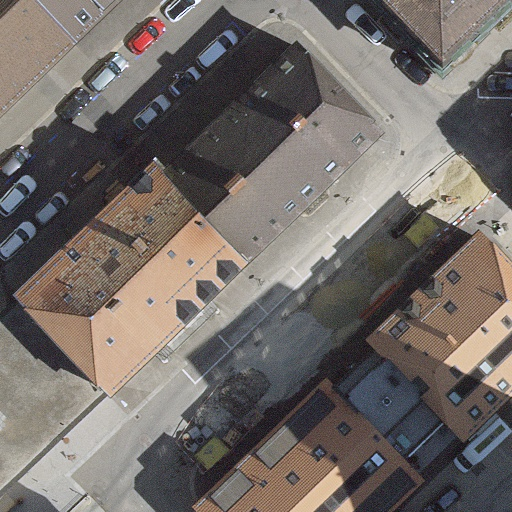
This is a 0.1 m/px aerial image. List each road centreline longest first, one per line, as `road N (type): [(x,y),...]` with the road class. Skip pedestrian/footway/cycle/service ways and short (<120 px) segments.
road 1 (residential): [(131,476),(461,154)]
road 2 (residential): [(0,212),(225,0)]
road 3 (unclassified): [(461,154),(309,0)]
